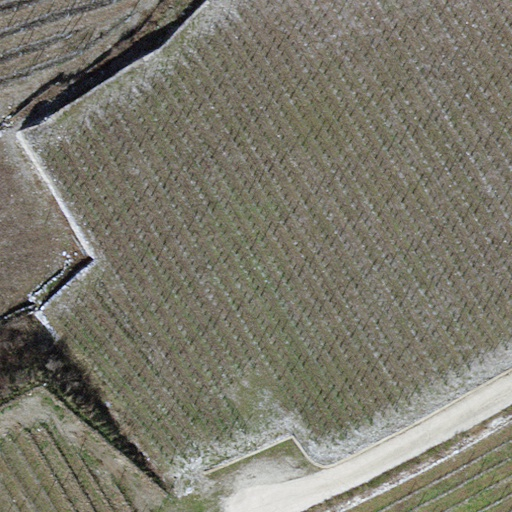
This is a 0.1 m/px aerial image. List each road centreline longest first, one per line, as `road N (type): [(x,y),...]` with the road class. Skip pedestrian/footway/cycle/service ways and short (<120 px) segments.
road 1 (track): [(511,386),(265,511)]
road 2 (primary): [(394,511),(511,467)]
